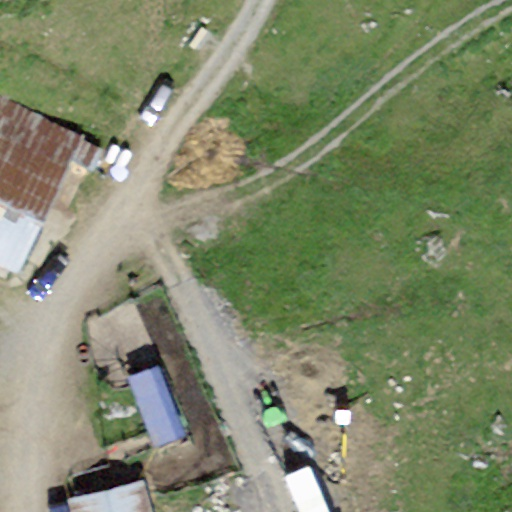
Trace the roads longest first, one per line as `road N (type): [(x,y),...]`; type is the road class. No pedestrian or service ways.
road 1 (track): [(99,239),(262,189),(432,53),(511,3)]
road 2 (track): [(265,0),(99,239)]
road 3 (track): [(99,239),(56,310),(31,387),(25,511)]
